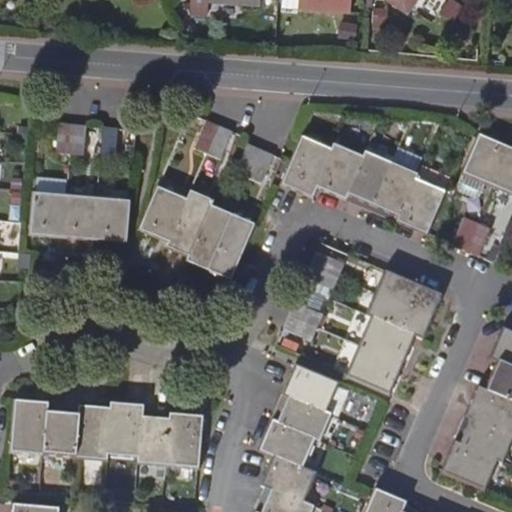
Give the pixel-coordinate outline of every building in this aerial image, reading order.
[(298,0),(298,7),(350,11),(350,0),(298,0)] [(389,0),(408,12),(417,0),(389,0)] [(208,154),(221,126),(206,119),(193,147),(208,154)] [(60,123),(57,123),(55,156),(71,157),(74,125),(60,123)] [(74,125),(71,157),(87,158),(89,126),(74,125)] [(231,131),(221,126),(208,154),(218,159),(231,131)] [(105,127),(102,160),(119,161),(121,129),(105,127)] [(494,187),(511,148),(481,135),(465,174),(494,187)] [(303,137),(285,179),(283,185),(312,198),(316,187),(333,150),(303,137)] [(335,144),(333,150),(316,187),(345,200),(364,157),(335,144)] [(249,177),(261,150),(250,145),(239,173),(249,177)] [(511,148),(494,187),(511,194),(511,148)] [(272,154),(261,150),(249,177),(259,182),(272,154)] [(364,157),(345,200),(372,211),(392,164),(366,152),(364,157)] [(392,164),(372,211),(397,222),(415,179),(418,174),(392,164)] [(415,179),(397,222),(427,235),(445,192),(415,179)] [(140,229),(170,242),(188,200),(158,187),(140,229)] [(167,248),(188,257),(211,205),(213,201),(192,191),(188,200),(170,242),(167,248)] [(32,235),(64,237),(68,196),(35,193),(32,235)] [(64,237),(95,240),(99,199),(68,196),(64,237)] [(127,243),(131,201),(99,199),(95,240),(127,243)] [(211,205),(188,257),(186,261),(209,270),(233,215),(211,205)] [(231,280),(255,224),(233,215),(209,270),(231,280)] [(467,253),(479,224),(464,217),(451,246),(453,246),(467,253)] [(479,224),(467,253),(480,258),(493,230),(479,224)] [(311,266),(340,279),(346,264),(317,251),(311,266)] [(340,279),(311,266),(304,281),(333,293),(340,279)] [(442,296),(387,272),(377,295),(432,318),(442,296)] [(367,316),(373,318),(416,337),(423,339),(432,318),(377,295),(367,316)] [(289,317),(318,329),(324,314),(296,302),(289,317)] [(283,330),(283,331),(312,343),(318,329),(289,317),(283,330)] [(404,365),(416,337),(373,318),(361,347),(404,365)] [(496,361),(511,367),(511,332),(504,329),(491,358),(496,361)] [(391,396),(404,365),(361,347),(348,377),(391,396)] [(511,367),(496,361),(484,389),(511,401),(511,367)] [(284,395),(332,416),(339,419),(351,392),(339,387),(340,384),(296,366),(284,395)] [(511,401),(484,389),(479,387),(466,417),(511,436),(511,401)] [(315,440),(320,441),(332,416),(284,395),(273,421),(315,440)] [(16,401),(12,452),(43,455),(47,411),(48,403),(16,401)] [(139,458),(143,412),(143,406),(111,404),(110,409),(107,455),(139,458)] [(80,406),(79,414),(75,458),(106,460),(107,455),(110,409),(80,406)] [(75,458),(79,414),(47,411),(43,455),(75,458)] [(171,414),(143,412),(139,458),(138,463),(167,466),(171,414)] [(203,417),(171,414),(167,466),(199,468),(203,417)] [(498,461),(503,463),(511,440),(511,436),(466,417),(456,444),(498,461)] [(275,456),(302,468),(315,440),(273,421),(260,450),(275,456)] [(498,461),(456,444),(443,472),(485,491),(498,461)] [(267,488),(305,504),(317,474),(302,468),(275,456),(262,485),(267,488)] [(256,511),(313,511),(315,508),(305,504),(267,488),(256,511)] [(377,489),(367,511),(402,511),(405,507),(406,502),(377,489)]
